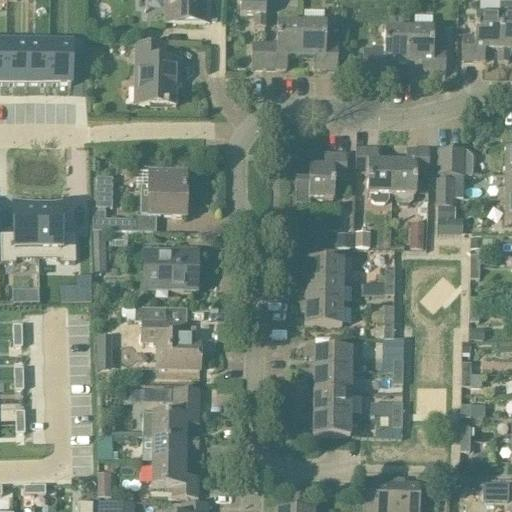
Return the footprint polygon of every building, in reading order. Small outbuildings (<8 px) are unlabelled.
[(208,26),(208,0),(164,0),(164,25),(208,26)] [(264,31),(264,0),(239,0),(239,18),(254,18),(253,31),(264,31)] [(461,40),(460,65),(483,65),(484,53),(497,53),(498,19),(498,6),(498,3),(478,2),(478,19),(474,19),(473,41),(461,40)] [(497,53),(497,65),(508,65),(508,53),(510,53),(511,56),(511,55),(511,4),(511,6),(498,6),(498,19),(497,53)] [(300,61),(300,27),(276,27),(275,47),(263,47),(250,47),(250,72),(262,73),(286,73),(286,61),(300,61)] [(325,28),(300,27),(300,61),(313,61),(313,73),(336,74),(337,48),(324,48),(325,28)] [(408,33),(383,33),(383,53),(370,53),(362,53),(362,78),(370,78),(393,79),(393,67),(407,67),(408,33)] [(408,33),(407,67),(421,67),(421,79),(444,79),(444,33),(408,33)] [(5,47),(4,87),(26,88),(27,48),(5,47)] [(179,63),(164,63),(165,48),(134,47),(134,62),(133,108),(175,109),(175,81),(179,81),(179,63)] [(27,48),(26,88),(47,88),(48,48),(27,48)] [(48,48),(47,88),(69,89),(70,89),(71,48),(70,48),(70,49),(48,48)] [(88,52),(88,64),(90,64),(98,64),(103,59),(103,51),(90,51),(90,52),(88,52)] [(388,199),(390,199),(391,165),(377,164),(377,152),(354,152),(354,177),(366,178),(366,198),(369,198),(369,205),(373,208),(384,208),(388,204),(388,199)] [(391,165),(390,199),(394,199),(394,204),(397,208),(408,208),(412,204),(412,199),(415,199),(415,179),(428,179),(428,153),(405,153),(405,165),(391,165)] [(450,179),(450,153),(437,153),(437,179),(450,179)] [(463,153),(450,153),(450,179),(463,179),(463,153)] [(309,181),(294,181),(294,207),(309,207),(309,203),(333,204),(333,183),(345,183),(346,158),(323,157),(323,169),(309,169),(309,181)] [(137,174),(136,189),(140,189),(140,220),(182,221),(184,221),(184,175),(137,174)] [(498,192),(498,202),(503,202),(511,202),(511,178),(504,179),(504,192),(498,192)] [(95,181),(95,211),(104,211),(111,211),(111,182),(95,181)] [(438,185),(437,204),(437,210),(451,210),(452,185),(438,185)] [(511,202),(503,202),(503,227),(511,227),(511,202)] [(50,205),(36,206),(37,263),(60,262),(60,266),(75,265),(74,237),(60,237),(60,208),(50,209),(50,205)] [(12,239),(0,239),(0,267),(15,267),(15,263),(37,263),(36,206),(21,206),(21,209),(12,210),(12,239)] [(451,224),(451,212),(439,211),(439,224),(451,224)] [(91,215),(91,235),(131,236),(131,223),(104,223),(104,215),(91,215)] [(438,238),(458,238),(458,224),(439,224),(438,238)] [(104,237),(91,237),(91,260),(92,260),(93,276),(106,275),(105,259),(104,237)] [(368,251),(368,239),(354,239),(354,251),(368,251)] [(480,240),(470,240),(470,252),(480,252),(480,240)] [(337,241),(337,251),(349,251),(350,241),(337,241)] [(409,243),(409,253),(423,253),(423,244),(409,243)] [(196,257),(143,256),(142,295),(195,296),(196,257)] [(469,259),(469,270),(478,271),(479,259),(469,259)] [(304,286),(341,287),(341,264),(296,264),(296,274),(304,274),(304,285),(304,286)] [(478,271),(469,270),(469,284),(478,284),(478,271)] [(384,288),(393,288),(393,275),(384,275),(384,288)] [(341,308),(341,287),(304,286),(304,285),(295,284),(295,286),(295,295),(304,295),(304,306),(304,308),(341,308)] [(375,287),(374,300),(383,300),(384,288),(375,287)] [(393,300),(393,288),(384,288),(383,300),(393,300)] [(468,302),(468,313),(478,313),(478,302),(468,302)] [(304,308),(304,306),(295,306),(295,308),(295,316),(304,316),(304,330),(340,331),(341,308),(304,308)] [(383,309),(382,344),(392,344),(392,331),(393,309),(383,309)] [(185,327),(164,327),(165,312),(134,312),(133,326),(141,327),(140,347),(155,348),(154,373),(199,375),(199,345),(189,345),(189,339),(185,339),(185,327)] [(478,313),(468,313),(468,326),(477,326),(478,313)] [(21,329),(12,330),(12,340),(21,340),(21,329)] [(480,333),(468,333),(468,344),(480,344),(480,333)] [(21,340),(12,340),(12,351),(21,351),(21,340)] [(312,375),(350,375),(362,376),(362,366),(350,366),(350,353),(304,352),(304,362),(313,362),(312,373),(312,375)] [(392,364),(392,376),(402,376),(402,364),(392,364)] [(460,378),(470,378),(470,366),(461,367),(460,378)] [(22,372),(13,373),(13,384),(22,383),(22,372)] [(312,396),(349,397),(350,375),(312,375),(312,373),(304,373),(304,375),(303,384),(312,384),(312,395),(312,396)] [(401,389),(402,376),(392,376),(392,389),(401,389)] [(470,391),(470,378),(460,378),(460,391),(470,391)] [(22,383),(13,384),(14,394),(23,394),(22,383)] [(142,417),(142,442),(151,442),(185,442),(185,441),(186,428),(198,429),(199,393),(173,393),(173,394),(154,393),(154,407),(173,408),(172,418),(152,418),(142,417)] [(312,418),(349,419),(349,408),(349,397),(312,396),(312,395),(303,395),(303,396),(303,405),(312,405),(312,416),(312,418)] [(381,407),(380,419),(382,419),(392,420),(392,408),(381,407)] [(392,408),(392,420),(401,420),(401,408),(392,408)] [(460,409),(460,422),(469,422),(469,409),(460,409)] [(23,416),(14,416),(15,427),(24,426),(23,416)] [(349,419),(312,418),(312,416),(303,416),(303,418),(303,427),(312,427),(311,440),(348,441),(349,419)] [(374,419),(374,441),(381,441),(401,442),(401,438),(401,432),(401,420),(392,420),(380,419),(374,419)] [(24,426),(15,427),(15,437),(24,437),(24,426)] [(459,443),(469,443),(469,432),(459,432),(459,443)] [(151,442),(142,442),(151,442),(151,466),(185,467),(185,453),(197,454),(197,441),(185,441),(185,442),(151,442)] [(468,457),(469,443),(459,443),(459,456),(468,457)] [(185,467),(151,466),(150,490),(171,491),(171,503),(196,504),(197,481),(185,481),(185,467)] [(390,511),(391,487),(390,487),(376,487),(376,482),(363,482),(362,511),(390,511)] [(391,487),(390,511),(418,511),(419,488),(403,488),(404,482),(390,482),(390,487),(391,487)] [(484,485),(484,502),(508,502),(508,485),(484,485)] [(109,488),(98,489),(98,500),(109,500),(109,488)] [(44,489),(33,490),(34,499),(44,498),(44,489)] [(30,490),(23,490),(23,499),(34,499),(33,490),(30,490)]
